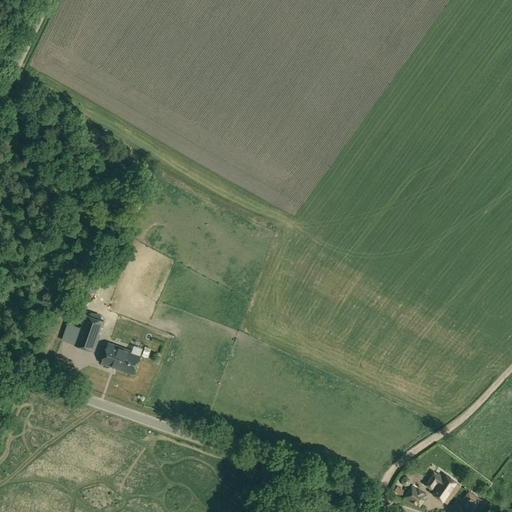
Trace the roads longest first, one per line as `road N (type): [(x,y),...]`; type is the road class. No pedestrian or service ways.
road 1 (unclassified): [(399,511),(0,369)]
road 2 (track): [(511,366),(369,500)]
